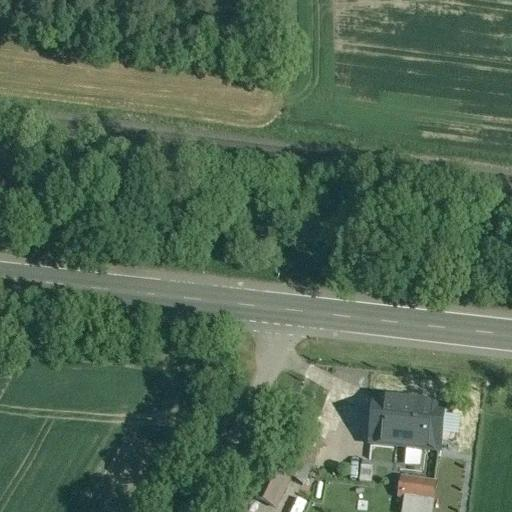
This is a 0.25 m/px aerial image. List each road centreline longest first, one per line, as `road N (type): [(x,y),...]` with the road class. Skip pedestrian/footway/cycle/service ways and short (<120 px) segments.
road 1 (secondary): [(0,278),(280,310)]
road 2 (secondary): [(280,310),(511,336)]
road 3 (unclassified): [(185,511),(263,383),(280,310)]
